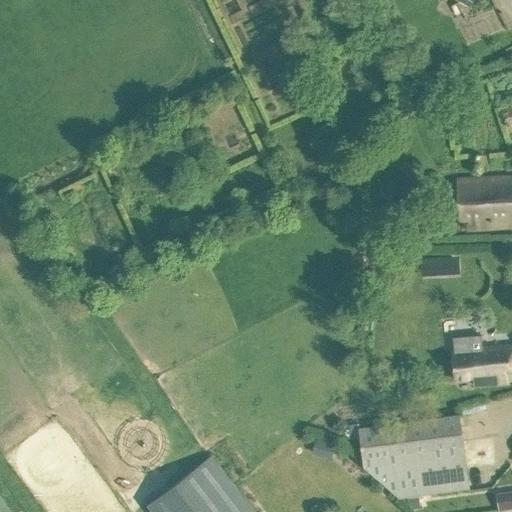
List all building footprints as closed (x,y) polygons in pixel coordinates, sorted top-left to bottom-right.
[(455,0),(470,8),(474,0),(455,0)] [(287,42),(267,51),(277,73),(297,63),(287,42)] [(511,129),(511,103),(502,107),(510,130),(511,129)] [(470,229),(511,226),(511,177),(458,180),(459,220),(470,220),(470,229)] [(425,254),(425,262),(462,261),(461,252),(425,254)] [(463,262),(425,264),(425,276),(463,275),(463,262)] [(454,382),(468,380),(469,388),(511,382),(511,367),(510,356),(511,355),(511,342),(452,349),(454,382)] [(460,415),(359,428),(359,430),(364,467),(400,498),(470,489),(460,415)] [(359,430),(359,428),(358,424),(348,425),(350,440),(360,439),(359,430)] [(326,441),(323,452),(332,455),(336,444),(326,441)] [(252,511),(210,456),(146,506),(150,511),(252,511)] [(501,507),(511,506),(511,488),(500,489),(501,507)] [(420,497),(407,498),(408,510),(421,509),(420,497)] [(0,511),(9,511),(0,498),(0,511)]
